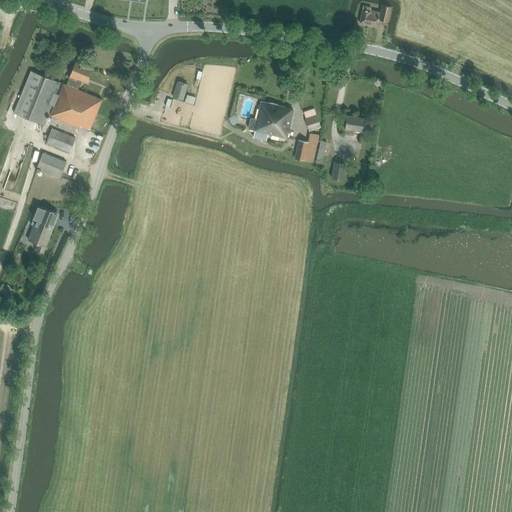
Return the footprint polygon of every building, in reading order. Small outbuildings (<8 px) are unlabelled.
[(388,22),(391,7),(382,5),(380,12),(371,10),(371,7),(363,6),(359,23),(377,27),(379,19),(388,22)] [(43,125),(51,106),(54,107),(50,116),(77,127),(77,125),(90,130),(102,100),(77,90),(81,81),(86,84),(92,69),(76,62),(70,77),(66,86),(63,84),(59,95),(56,94),(60,83),(31,71),(14,113),(43,125)] [(187,85),(178,81),(173,97),(183,100),(187,85)] [(188,88),(186,96),(195,98),(197,91),(188,88)] [(250,118),(248,128),(255,130),(254,137),(267,140),(269,133),(287,137),(293,109),(285,107),(285,106),(262,101),(258,120),(250,118)] [(235,114),(229,118),(233,126),(240,122),(235,114)] [(316,115),(305,119),(309,131),(320,127),(316,115)] [(365,118),(347,115),(344,135),(353,136),(354,131),(363,132),(365,118)] [(75,138),(52,129),(47,143),(70,152),(75,138)] [(299,140),(295,158),(313,162),(317,144),(319,135),(308,133),(306,142),(299,140)] [(321,141),(316,163),(322,164),(327,142),(321,141)] [(66,161),(43,153),(37,169),(60,178),(66,161)] [(334,162),(331,178),(343,180),(345,164),(334,162)] [(56,213),(44,208),(43,209),(38,207),(34,218),(36,219),(28,239),(38,243),(35,250),(43,253),(49,238),(47,237),(52,225),(51,225),(56,213)] [(7,286),(2,291),(8,297),(13,292),(7,286)]
